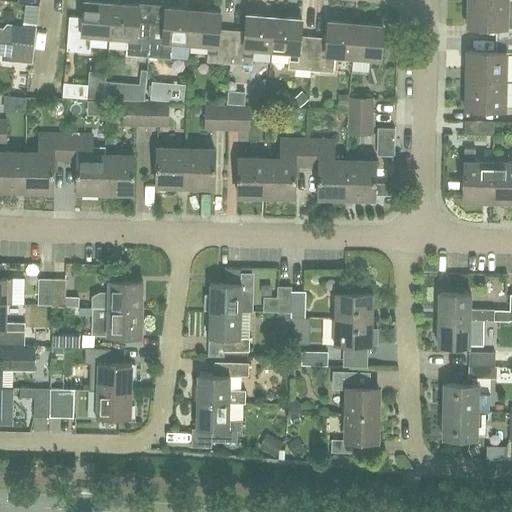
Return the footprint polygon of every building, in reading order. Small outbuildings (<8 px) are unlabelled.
[(108,35),(111,2),(87,0),(83,0),(82,16),(69,15),(67,49),(90,51),(91,34),(108,35)] [(511,28),(511,0),(507,0),(504,0),(467,0),(467,27),(511,28)] [(148,56),(151,22),(137,21),(139,4),(111,2),(108,35),(127,37),(125,54),(148,56)] [(24,16),(38,18),(39,6),(25,5),(24,16)] [(190,42),(192,9),(165,7),(164,24),(151,22),(148,56),(171,58),(173,41),(190,42)] [(229,63),(231,30),(218,28),(220,11),(192,9),(190,42),(207,44),(206,61),(229,63)] [(270,49),(273,16),(246,13),(245,31),(231,30),(229,63),(252,65),(253,48),(270,49)] [(310,70),(312,36),(299,35),(300,18),(273,16),(270,49),(288,51),(287,68),(310,70)] [(352,56),(354,22),(327,20),(326,37),(312,36),(310,70),(332,72),(333,54),(352,56)] [(379,83),(382,41),(380,41),(381,25),(354,22),(352,56),(369,57),(367,82),(379,83)] [(0,40),(14,42),(15,30),(0,27),(0,40)] [(12,62),(14,42),(0,40),(0,55),(2,56),(1,60),(12,62)] [(506,82),(506,52),(467,52),(466,81),(506,82)] [(505,111),(506,82),(466,81),(466,110),(505,111)] [(87,98),(88,85),(63,83),(62,96),(87,98)] [(183,84),(168,83),(166,98),(182,100),(183,84)] [(293,97),(300,105),(309,97),(302,90),(293,97)] [(338,108),(348,109),(348,98),(348,94),(338,94),(338,108)] [(371,112),(371,98),(348,98),(348,109),(348,111),(371,112)] [(146,123),(147,99),(125,99),(124,123),(146,123)] [(167,123),(167,100),(147,99),(146,123),(167,123)] [(88,116),(97,116),(97,101),(88,101),(88,116)] [(60,115),(63,112),(64,108),(62,104),(59,102),(55,103),(52,105),(51,109),(52,113),(56,115),(60,115)] [(226,127),(227,104),(205,104),(204,127),(226,127)] [(247,128),(247,105),(227,104),(226,127),(247,128)] [(371,133),(371,112),(348,111),(348,132),(371,133)] [(494,135),(495,122),(465,122),(465,135),(494,135)] [(66,159),(66,134),(39,134),(39,153),(26,153),(25,190),(53,191),(53,159),(66,159)] [(77,191),(104,191),(105,154),(105,147),(91,147),(91,135),(66,134),(66,159),(77,159),(77,191)] [(306,163),(307,139),(281,139),(280,158),(267,158),(266,195),(294,195),(294,163),(306,163)] [(347,196),(347,160),(333,159),(333,140),(307,139),(306,163),(318,164),(318,196),(347,196)] [(394,155),(395,145),(379,144),(378,154),(394,155)] [(185,186),(185,148),(157,147),(156,186),(185,186)] [(212,187),(213,148),(185,148),(185,186),(212,187)] [(493,202),(494,163),(475,162),(476,150),(464,149),(463,202),(493,202)] [(0,189),(25,190),(26,153),(0,152),(0,189)] [(133,192),(134,155),(105,154),(104,191),(133,192)] [(266,195),(267,158),(238,158),(238,195),(266,195)] [(376,160),(375,160),(347,160),(347,196),(374,197),(375,197),(375,195),(375,183),(376,161),(376,160)] [(511,202),(511,162),(494,163),(493,202),(511,202)] [(254,273),(240,273),(240,284),(226,284),(210,283),(210,296),(205,295),(205,309),(209,309),(241,310),(241,312),(251,312),(252,312),(254,273)] [(0,276),(0,302),(6,303),(12,303),(12,277),(6,277),(0,276)] [(52,304),(53,278),(39,278),(39,304),(52,304)] [(65,297),(66,279),(53,278),(52,304),(52,306),(65,306),(65,297)] [(142,308),(142,281),(109,280),(109,291),(100,291),(93,295),(93,307),(142,308)] [(291,313),(291,291),(291,287),(279,286),(278,312),(291,313)] [(304,317),(304,291),(291,291),(291,313),(291,317),(304,317)] [(372,319),(373,293),(336,292),(335,318),(372,319)] [(482,320),(493,321),(494,310),(494,309),(470,309),(470,294),(437,293),(437,319),(482,320)] [(65,297),(65,306),(79,307),(79,297),(65,297)] [(0,328),(2,329),(2,344),(24,345),(25,323),(5,322),(6,303),(0,302),(0,328)] [(142,308),(93,307),(92,315),(92,332),(97,332),(108,332),(108,334),(141,335),(142,308)] [(240,338),(241,312),(241,310),(209,309),(209,311),(208,336),(224,337),(224,350),(249,351),(249,338),(240,338)] [(377,344),(377,329),(372,329),(372,319),(335,318),(335,344),(372,345),(372,344),(377,344)] [(482,344),(482,320),(437,319),(437,345),(469,346),(469,344),(482,344)] [(80,348),(80,347),(80,335),(52,334),(51,347),(64,347),(64,348),(80,348)] [(35,370),(35,346),(24,346),(24,345),(2,344),(0,344),(0,387),(1,387),(1,370),(35,370)] [(91,360),(92,348),(80,347),(80,348),(64,348),(64,359),(91,360)] [(327,366),(328,352),(302,351),(301,365),(327,366)] [(494,367),(494,352),(469,351),(468,366),(494,367)] [(228,402),(228,403),(245,403),(245,390),(229,390),(229,375),(248,375),(249,363),(222,362),(214,362),(214,374),(198,373),(197,401),(228,402)] [(131,391),(132,364),(98,363),(97,390),(131,391)] [(496,367),(494,367),(468,366),(468,378),(496,378),(496,367)] [(378,414),(379,388),(369,387),(369,373),(334,372),(334,386),(347,386),(346,413),(378,414)] [(444,384),(443,411),(477,412),(489,412),(490,395),(478,395),(478,385),(444,384)] [(50,416),(50,389),(35,388),(18,388),(18,397),(35,397),(34,416),(50,416)] [(73,417),(74,389),(50,389),(50,416),(73,417)] [(131,418),(131,391),(97,390),(97,417),(131,418)] [(302,412),(302,405),(296,399),(289,399),(289,412),(302,412)] [(236,442),(236,431),(242,431),(242,420),(228,420),(228,403),(228,402),(197,401),(196,428),(212,428),(211,441),(236,442)] [(477,439),(477,412),(443,411),(443,438),(477,439)] [(301,420),(299,413),(289,415),(291,422),(301,420)] [(377,441),(378,414),(346,413),(345,439),(332,439),(331,452),(361,453),(361,441),(377,441)] [(260,447),(275,456),(283,442),(268,433),(260,447)] [(298,437),(287,444),(294,456),(305,449),(298,437)]
